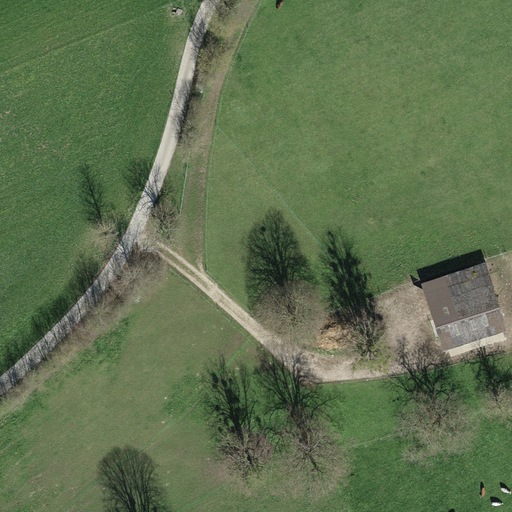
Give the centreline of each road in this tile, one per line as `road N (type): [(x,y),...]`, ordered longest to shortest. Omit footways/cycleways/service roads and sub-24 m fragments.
road 1 (track): [(0,383),(38,352),(120,248),(211,0)]
road 2 (track): [(131,218),(256,309),(306,333),(411,301)]
